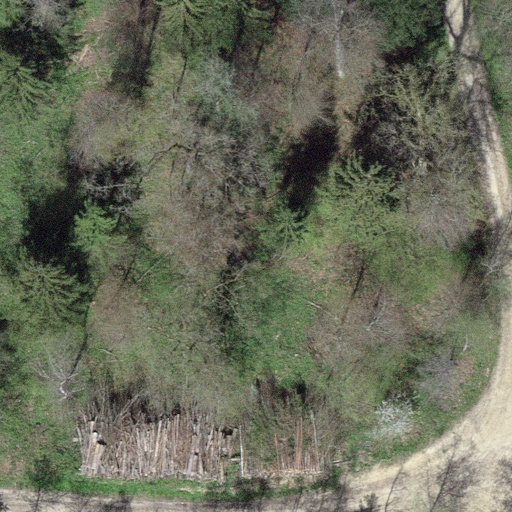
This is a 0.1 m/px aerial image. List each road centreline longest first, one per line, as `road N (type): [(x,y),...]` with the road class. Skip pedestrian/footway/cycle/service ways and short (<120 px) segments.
road 1 (track): [(511,224),(462,0)]
road 2 (track): [(353,511),(449,474),(495,431),(511,394)]
road 3 (track): [(0,504),(125,511)]
